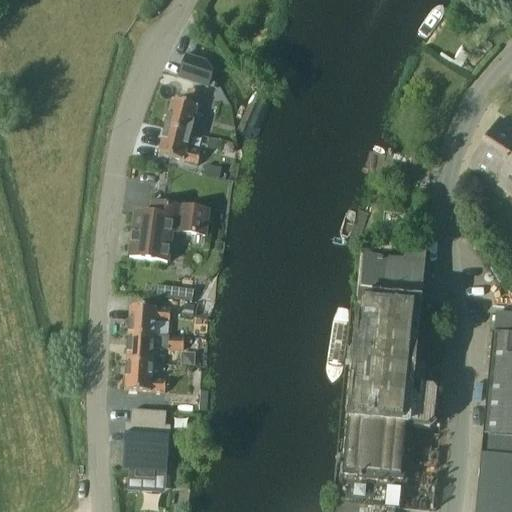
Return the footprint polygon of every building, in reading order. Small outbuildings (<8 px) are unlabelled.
[(89,34),(79,0),(61,0),(71,39),(89,34)] [(186,56),(178,79),(208,90),(213,77),(204,62),(186,56)] [(165,130),(190,137),(200,95),(188,92),(185,106),(171,103),(165,130)] [(467,169),(468,170),(511,198),(511,130),(498,122),(467,169)] [(201,154),(187,151),(190,137),(165,130),(158,158),(183,164),(197,168),(201,154)] [(209,142),(207,150),(215,152),(217,144),(209,142)] [(150,219),(134,217),(128,261),(169,267),(173,237),(206,241),(210,214),(152,207),(150,219)] [(362,251),(357,299),(359,299),(420,305),(424,258),(408,256),(411,217),(383,214),(379,252),(362,251)] [(412,389),(420,305),(359,299),(342,478),(339,478),(337,506),(384,510),(399,511),(402,484),(407,431),(408,431),(409,429),(429,431),(435,426),(438,397),(433,391),(412,389)] [(184,306),(182,319),(192,320),(194,307),(184,306)] [(170,312),(155,311),(129,310),(128,338),(154,340),(154,339),(155,324),(170,325),(170,312)] [(511,316),(495,315),(492,336),(497,336),(511,337),(511,316)] [(492,336),(482,437),(488,437),(511,439),(511,337),(497,336),(492,336)] [(184,341),(154,339),(154,340),(128,338),(126,365),(152,366),(153,352),(183,354),(184,341)] [(166,382),(151,382),(152,366),(126,365),(124,394),(150,395),(165,397),(166,382)] [(165,429),(166,415),(131,413),(130,427),(125,427),(123,455),(124,455),(122,473),(136,474),(135,480),(154,482),(154,475),(166,475),(167,458),(168,458),(170,429),(165,429)] [(480,457),(475,511),(511,511),(511,439),(488,437),(482,437),(480,457)]
